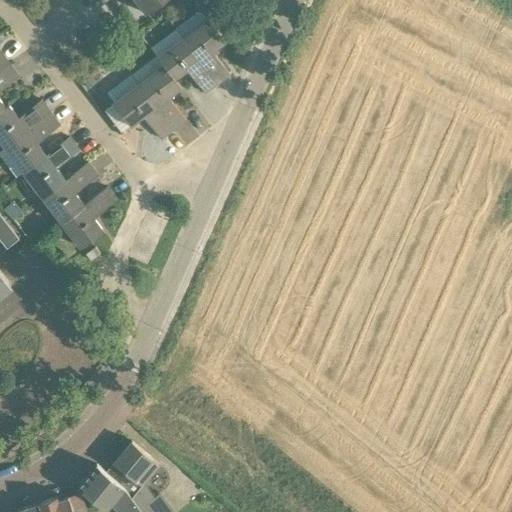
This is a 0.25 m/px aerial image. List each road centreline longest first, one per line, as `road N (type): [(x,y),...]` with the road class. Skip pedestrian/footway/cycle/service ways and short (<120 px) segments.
road 1 (tertiary): [(153,324),(89,434),(59,462),(0,490)]
road 2 (residential): [(142,185),(2,0)]
road 3 (tertiary): [(234,138),(153,324)]
road 4 (residential): [(142,185),(118,267),(128,308),(153,324)]
road 5 (tertiary): [(294,0),(234,138)]
